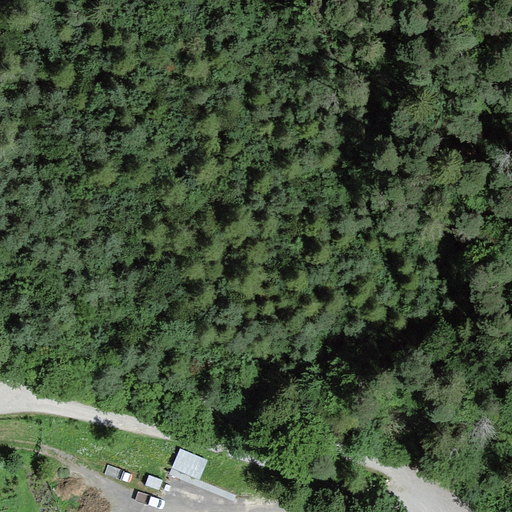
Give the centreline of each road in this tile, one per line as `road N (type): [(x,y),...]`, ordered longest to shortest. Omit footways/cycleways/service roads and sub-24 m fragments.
road 1 (track): [(0,262),(72,295),(160,319),(310,430),(408,471),(446,511)]
road 2 (track): [(0,333),(149,369),(297,461),(412,511)]
road 3 (track): [(297,461),(262,460),(103,405),(0,407)]
